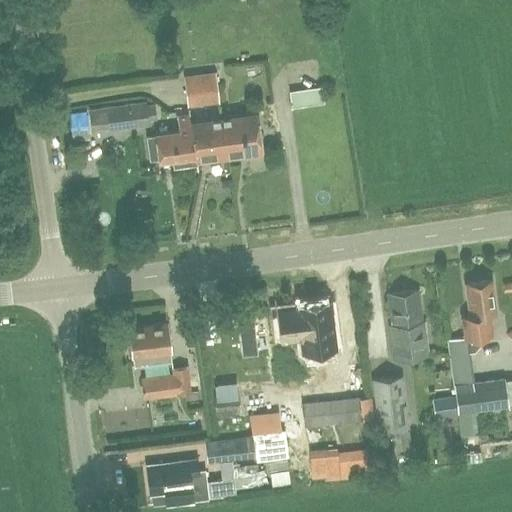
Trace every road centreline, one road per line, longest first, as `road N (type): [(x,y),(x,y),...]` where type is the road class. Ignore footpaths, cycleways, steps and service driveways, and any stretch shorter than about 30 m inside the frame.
road 1 (tertiary): [(58,289),(511,224)]
road 2 (unclassified): [(58,289),(11,0)]
road 3 (unclassified): [(92,511),(58,289)]
